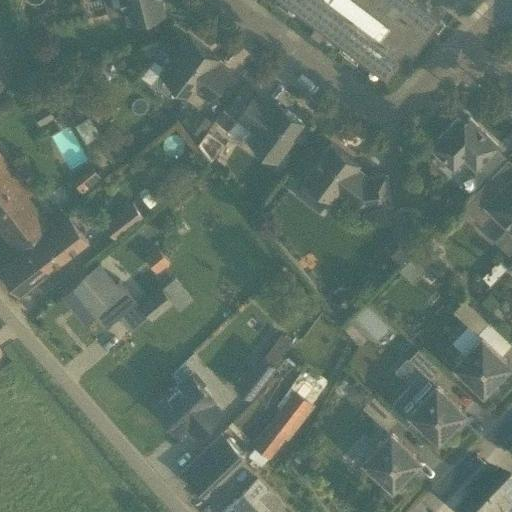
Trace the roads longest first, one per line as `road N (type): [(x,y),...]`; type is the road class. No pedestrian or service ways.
road 1 (residential): [(468,42),(399,111),(374,112),(221,0)]
road 2 (unclassified): [(178,511),(0,303)]
road 3 (residential): [(422,511),(511,419)]
